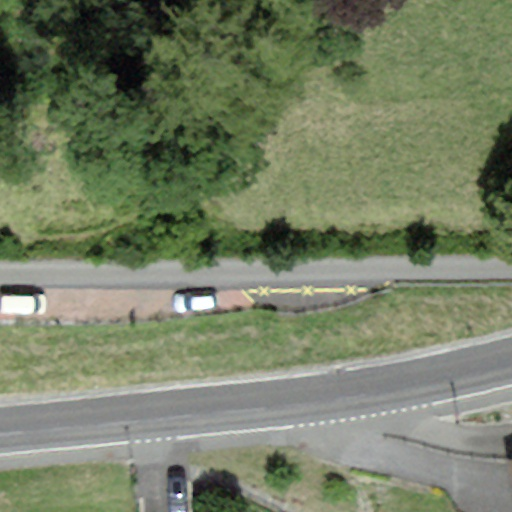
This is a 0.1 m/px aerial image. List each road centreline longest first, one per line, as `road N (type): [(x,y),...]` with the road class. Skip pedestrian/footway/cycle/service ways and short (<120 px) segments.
road 1 (secondary): [(511,357),(357,390),(0,427)]
road 2 (residential): [(511,266),(0,271)]
